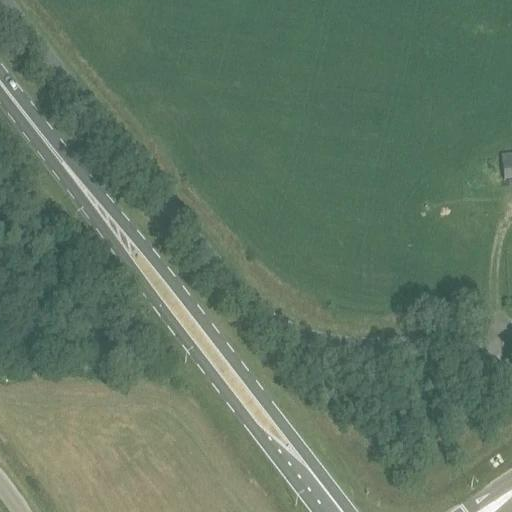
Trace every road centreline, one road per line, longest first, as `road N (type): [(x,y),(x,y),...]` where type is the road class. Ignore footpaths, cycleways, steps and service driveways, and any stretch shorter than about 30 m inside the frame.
road 1 (unclassified): [(511,384),(439,348),(309,340),(246,301),(2,0)]
road 2 (primary): [(349,511),(154,261),(76,168),(60,160)]
road 3 (primary): [(60,160),(63,177),(137,280),(318,511)]
